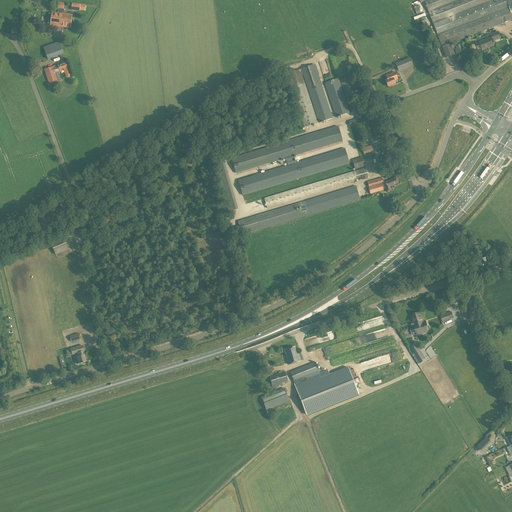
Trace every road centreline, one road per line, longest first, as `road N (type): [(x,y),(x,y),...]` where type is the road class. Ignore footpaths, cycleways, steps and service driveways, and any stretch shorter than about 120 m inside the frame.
road 1 (primary): [(216,353),(276,334),(362,289),(446,216),(507,135)]
road 2 (unclassified): [(103,366),(270,308),(353,255),(421,191)]
road 3 (primary): [(492,125),(437,206),(375,265),(311,310),(216,353)]
road 4 (unclassified): [(103,366),(70,179),(24,60),(0,31)]
road 5 (primary): [(0,418),(216,353)]
road 6 (unclassified): [(249,350),(459,279)]
road 7 (residential): [(421,191),(384,104),(461,74),(477,84)]
road 8 (unclassified): [(459,279),(511,394)]
